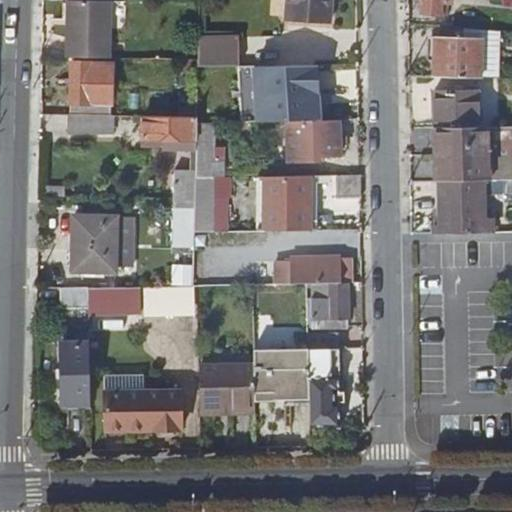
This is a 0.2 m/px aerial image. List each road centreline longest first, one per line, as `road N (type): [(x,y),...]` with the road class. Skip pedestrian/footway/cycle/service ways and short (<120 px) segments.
road 1 (residential): [(382,0),(386,481)]
road 2 (tertiary): [(1,488),(386,481)]
road 3 (residential): [(16,0),(6,293)]
road 4 (residential): [(6,293),(1,488)]
road 5 (tertiary): [(386,481),(511,479)]
